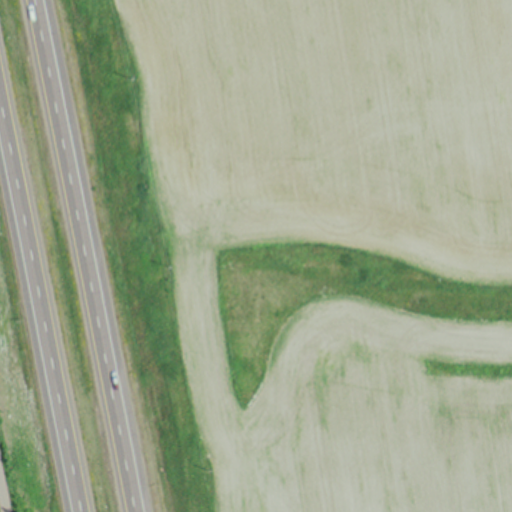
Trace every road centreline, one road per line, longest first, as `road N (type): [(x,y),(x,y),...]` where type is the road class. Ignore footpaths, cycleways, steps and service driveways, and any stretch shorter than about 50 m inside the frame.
road 1 (trunk): [(135,511),(34,0)]
road 2 (trunk): [(0,82),(82,511)]
